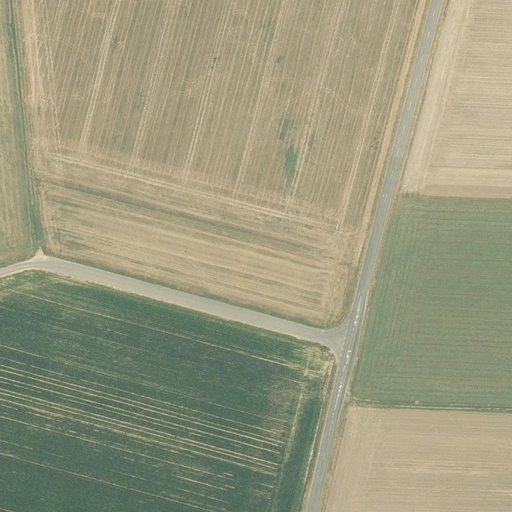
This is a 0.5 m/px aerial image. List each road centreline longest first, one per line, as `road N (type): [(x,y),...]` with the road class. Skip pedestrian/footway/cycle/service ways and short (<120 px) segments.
road 1 (tertiary): [(312,511),(437,0)]
road 2 (track): [(511,411),(335,406)]
